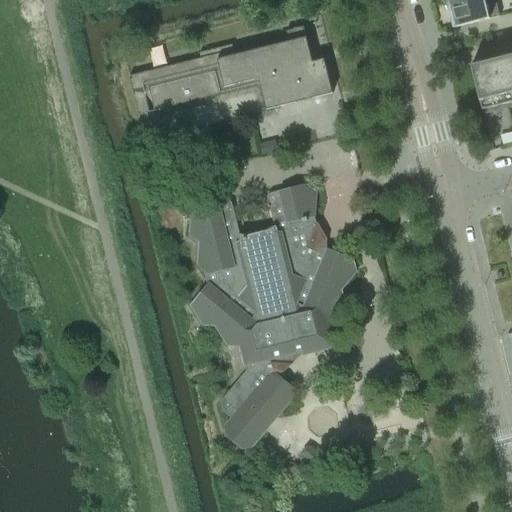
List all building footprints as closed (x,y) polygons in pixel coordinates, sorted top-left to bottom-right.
[(488,12),(485,0),(468,0),(447,5),(453,28),(501,16),(499,9),(488,12)] [(333,94),(324,60),(312,63),(304,27),(286,32),(287,37),(234,50),(232,45),(199,53),(201,59),(129,77),(139,115),(260,85),(266,111),(333,94)] [(511,102),(511,55),(495,60),(507,104),(511,102)] [(507,104),(495,60),(471,66),(482,110),(507,104)] [(275,139),(261,143),(264,155),(278,151),(275,139)] [(248,236),(239,235),(232,204),(228,203),(228,202),(191,211),(190,235),(199,243),(198,266),(204,271),(207,285),(190,305),(203,325),(215,326),(227,346),(240,347),(246,371),(221,401),(222,411),(232,419),(226,426),(226,435),(242,448),(251,448),(264,432),(263,423),(271,415),(280,414),(293,398),(292,389),(276,376),(275,376),(271,359),(306,350),(305,347),(310,346),(312,352),(335,347),(329,320),(344,303),(341,291),(355,273),(352,259),(326,249),(317,251),(307,247),(309,243),(304,223),(314,221),(316,194),(305,185),(270,194),(267,197),(274,226),(267,231),(248,236)] [(311,447),(307,448),(302,453),(303,457),(308,462),(312,461),(317,456),(316,452),(311,447)]
